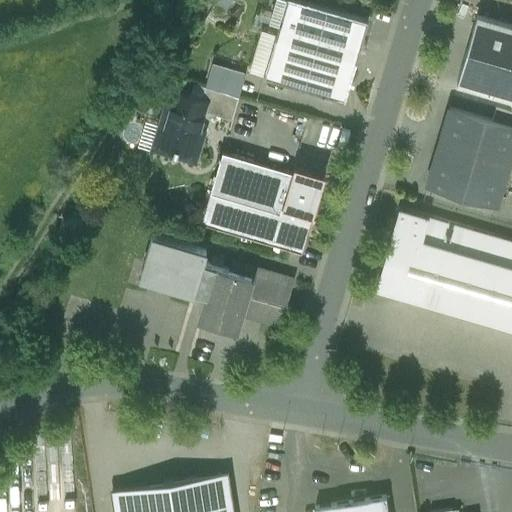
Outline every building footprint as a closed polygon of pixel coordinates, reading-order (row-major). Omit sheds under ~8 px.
[(367,19),(301,0),(286,0),(276,34),(264,75),(344,98),(367,19)] [(511,24),(477,14),(456,83),(511,99),(511,24)] [(262,30),(250,70),(264,75),(276,34),(262,30)] [(212,63),(205,86),(239,96),(246,73),(212,63)] [(208,99),(204,110),(232,119),(239,96),(205,86),(202,98),(208,99)] [(202,98),(176,90),(171,106),(165,104),(159,124),(165,126),(159,144),(174,148),(172,154),(195,161),(203,135),(197,133),(204,110),(208,99),(202,98)] [(511,149),(511,124),(449,106),(427,183),(496,204),(511,149)] [(511,110),(494,107),(492,117),(511,120),(511,110)] [(292,171),(222,150),(221,154),(220,153),(219,156),(220,156),(216,171),(214,170),(213,173),(215,174),(201,222),(301,252),(320,188),(290,178),(292,171)] [(511,239),(398,205),(374,287),(511,327),(511,239)] [(206,249),(153,233),(140,276),(193,291),(206,295),(215,264),(203,261),(206,249)] [(251,275),(215,264),(206,295),(199,318),(235,329),(241,311),(251,275)] [(267,280),(251,275),(241,311),(280,322),(293,279),(269,272),(267,280)] [(234,511),(228,471),(110,489),(112,511),(234,511)] [(388,511),(386,495),(315,506),(315,511),(388,511)]
